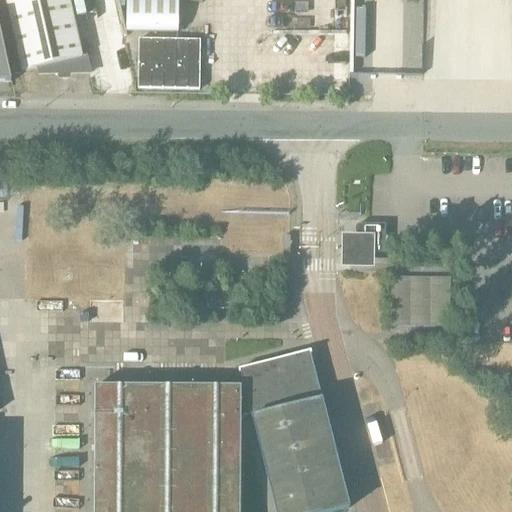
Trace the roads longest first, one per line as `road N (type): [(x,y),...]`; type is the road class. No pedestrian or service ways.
road 1 (unclassified): [(323,125),(0,123)]
road 2 (unknown): [(325,300),(359,330),(393,379),(440,511)]
road 3 (unclassified): [(511,126),(323,125)]
road 4 (unclassified): [(322,255),(323,125)]
